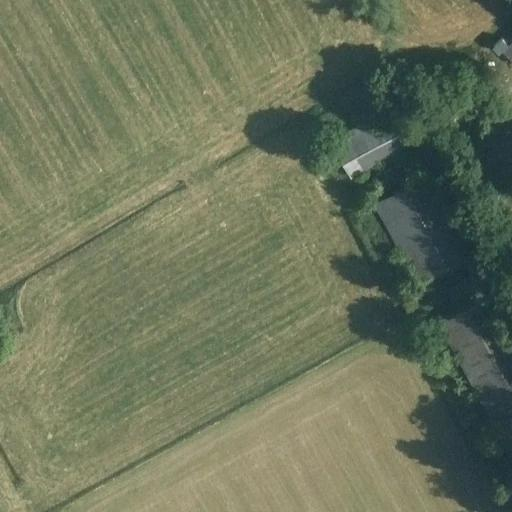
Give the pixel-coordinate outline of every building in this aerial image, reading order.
[(478,70),(440,90),(455,117),(492,98),(478,70)] [(401,100),(331,137),(351,177),(422,138),(401,100)] [(511,172),(511,136),(476,155),(491,184),(511,172)] [(437,167),(371,202),(415,283),(481,246),(437,167)] [(511,184),(498,192),(511,218),(511,184)] [(511,320),(496,290),(437,322),(511,461),(511,320)]
